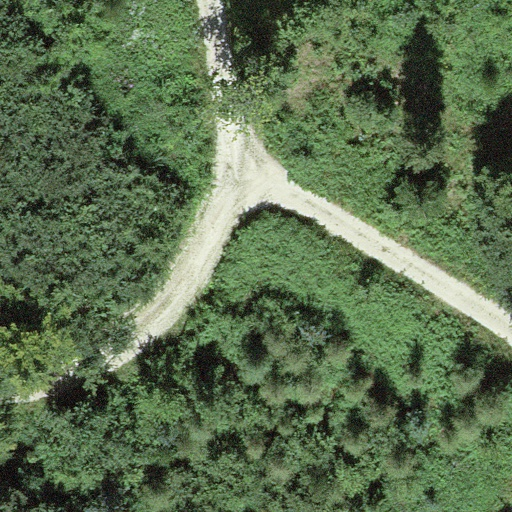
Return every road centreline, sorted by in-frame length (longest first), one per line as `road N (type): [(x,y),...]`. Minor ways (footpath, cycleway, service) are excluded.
road 1 (track): [(198,0),(227,171),(189,275),(123,346),(33,380),(0,369)]
road 2 (track): [(227,171),(386,252),(511,329)]
